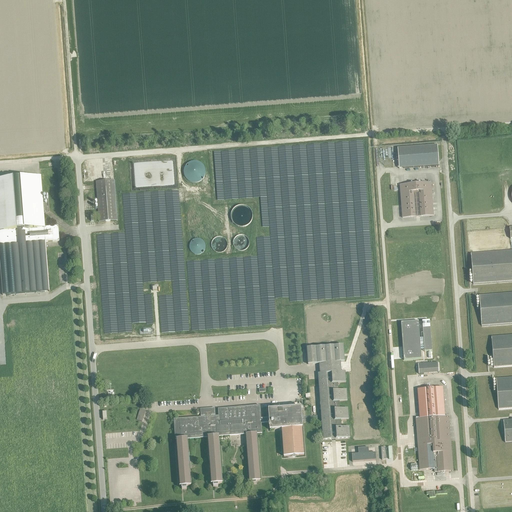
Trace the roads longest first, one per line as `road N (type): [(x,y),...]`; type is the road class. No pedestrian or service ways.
road 1 (unknown): [(457,481),(444,379),(415,379),(413,430),(397,440)]
road 2 (unknown): [(377,172),(431,165),(438,185),(437,219),(381,226)]
